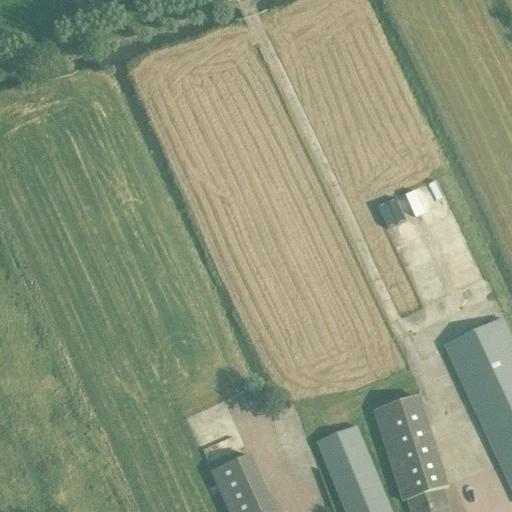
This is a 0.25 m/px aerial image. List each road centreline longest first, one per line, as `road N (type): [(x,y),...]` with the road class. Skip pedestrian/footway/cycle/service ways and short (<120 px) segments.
road 1 (track): [(245,0),(502,511)]
road 2 (track): [(234,0),(82,51),(0,63)]
